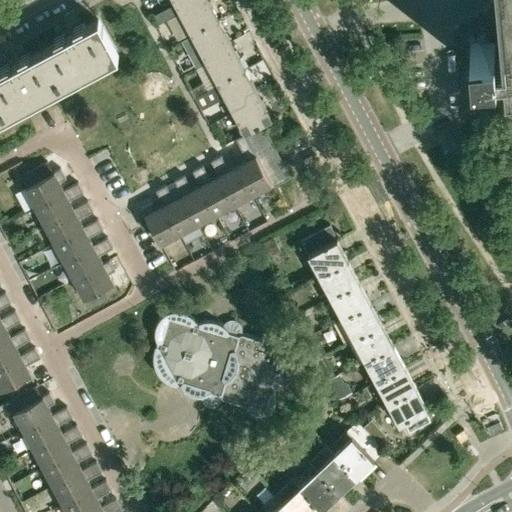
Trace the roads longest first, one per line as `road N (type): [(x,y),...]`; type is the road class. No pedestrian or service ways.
road 1 (residential): [(257,0),(445,368),(474,385),(502,380)]
road 2 (tertiary): [(502,380),(298,0)]
road 3 (residential): [(46,346),(148,288),(64,132),(0,165)]
road 4 (residential): [(134,511),(46,346)]
